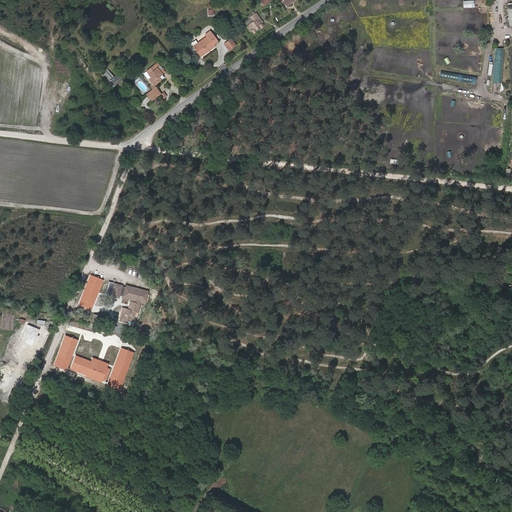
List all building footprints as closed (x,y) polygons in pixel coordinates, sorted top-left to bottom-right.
[(252,30),(254,33),(256,31),(255,30),(260,26),(261,28),(263,26),(261,23),(263,21),(256,13),(255,14),(253,11),(249,15),(250,17),(248,19),(247,22),(249,25),(247,26),(250,31),(252,30)] [(193,46),(201,56),(215,46),(214,44),(218,41),(210,31),(206,34),(207,36),(193,46)] [(236,45),(231,38),(223,43),(229,50),(236,45)] [(495,46),(493,91),(500,91),(503,47),(495,46)] [(147,76),(154,86),(164,77),(162,74),(165,71),(157,63),(147,71),(149,74),(147,76)] [(110,72),(104,77),(112,87),(123,78),(119,73),(114,77),(110,72)] [(475,82),(476,75),(438,72),(437,78),(475,82)] [(152,89),(146,94),(152,101),(161,93),(156,87),(154,88),(153,87),(151,88),(152,89)] [(88,285),(108,290),(110,282),(90,277),(88,285)] [(114,283),(111,295),(119,297),(120,293),(122,286),(122,285),(114,283)] [(124,294),(147,300),(149,292),(126,286),(126,287),(124,294)] [(87,290),(85,301),(93,303),(95,292),(87,290)] [(147,301),(147,300),(124,294),(124,296),(135,298),(135,302),(139,303),(140,299),(147,301)] [(123,307),(120,319),(132,322),(135,310),(137,310),(139,303),(135,302),(130,301),(128,309),(123,307)] [(95,314),(93,322),(99,324),(101,316),(95,314)] [(20,322),(15,333),(23,337),(28,326),(20,322)] [(30,340),(38,343),(44,329),(36,326),(30,340)] [(64,334),(53,365),(67,370),(78,339),(64,334)] [(104,341),(95,339),(93,346),(102,348),(104,341)] [(10,365),(23,370),(31,351),(19,345),(10,365)] [(107,385),(122,390),(133,351),(119,347),(107,385)] [(36,352),(31,351),(23,370),(28,372),(36,352)] [(106,367),(108,362),(91,357),(90,359),(74,354),(69,370),(101,381),(102,378),(106,380),(110,368),(106,367)]
